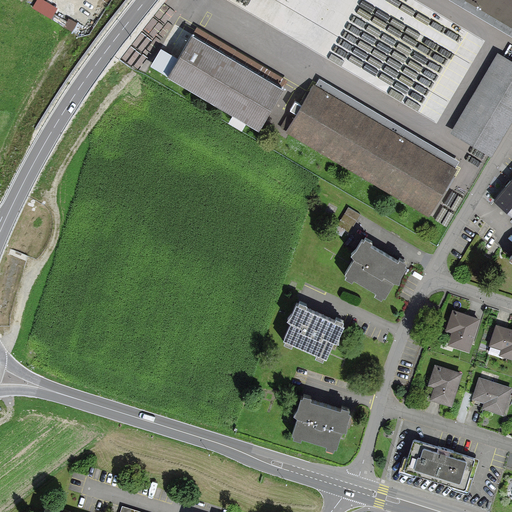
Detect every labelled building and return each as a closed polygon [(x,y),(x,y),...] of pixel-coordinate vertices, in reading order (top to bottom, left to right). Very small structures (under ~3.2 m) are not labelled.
[(511,0),(471,0),(511,24),(511,0)] [(198,32),(172,76),(264,129),(290,85),(198,32)] [(511,56),(502,50),(453,130),(493,154),(511,122),(511,56)] [(358,80),(440,120),(449,101),(429,91),(430,89),(391,70),(387,78),(379,74),(384,64),(362,53),(356,66),(363,70),(358,80)] [(319,82),(290,132),(432,214),(461,165),(319,82)] [(511,181),(496,198),(511,213),(511,181)] [(405,263),(360,237),(349,253),(353,256),(342,274),(383,298),(393,280),(398,280),(400,271),(405,263)] [(287,319),(289,322),(282,339),(325,358),(333,338),(337,339),(338,334),(343,323),(295,304),(291,314),(287,319)] [(478,314),(450,305),(443,325),(450,327),(446,339),(467,346),(478,314)] [(511,327),(493,321),(486,342),(497,346),(496,351),(511,356),(511,327)] [(424,381),(430,383),(426,394),(449,402),(460,368),(432,359),(424,381)] [(477,373),(468,399),(502,411),(511,384),(477,373)] [(350,408),(300,393),(297,403),(291,409),(296,413),(289,431),(334,445),(340,426),(347,426),(346,417),(350,408)] [(473,452),(407,432),(396,467),(462,487),(473,452)]
